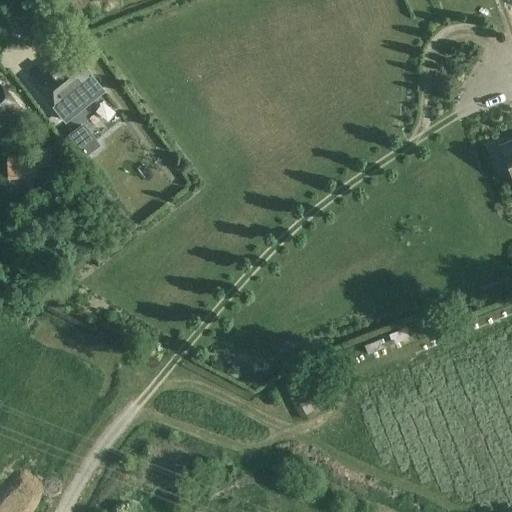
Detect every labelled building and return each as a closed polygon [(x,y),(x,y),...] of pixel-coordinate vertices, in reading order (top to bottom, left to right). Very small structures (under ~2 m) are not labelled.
[(71,49),(33,79),(55,106),(52,108),(64,122),(104,90),(71,49)] [(22,109),(1,80),(0,80),(0,124),(3,121),(5,124),(22,109)] [(85,128),(71,138),(86,159),(101,149),(85,128)] [(511,140),(499,145),(511,179),(511,140)] [(36,156),(7,158),(8,180),(37,178),(36,169),(53,168),(52,149),(35,149),(36,156)] [(320,410),(303,379),(285,389),(294,407),(296,406),(303,420),(320,410)]
